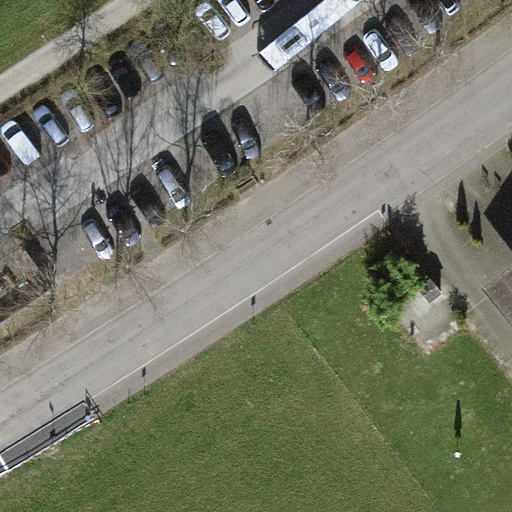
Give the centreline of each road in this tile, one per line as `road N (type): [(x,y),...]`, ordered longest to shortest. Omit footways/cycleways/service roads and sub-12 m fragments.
road 1 (unclassified): [(0,421),(257,260),(511,84)]
road 2 (track): [(0,86),(134,0)]
